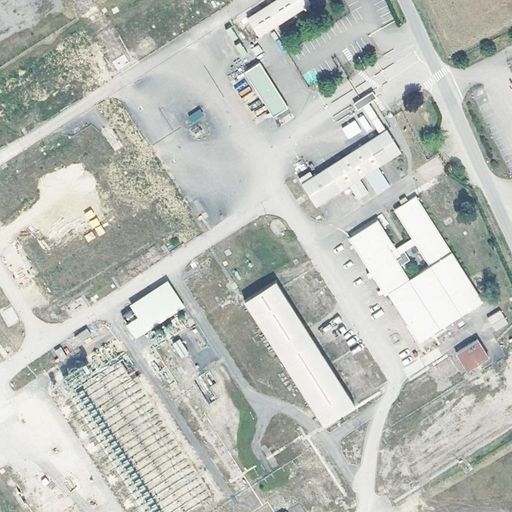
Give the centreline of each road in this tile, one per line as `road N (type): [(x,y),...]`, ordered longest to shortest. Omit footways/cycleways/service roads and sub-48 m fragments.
road 1 (unclassified): [(403,0),(511,241)]
road 2 (unknown): [(469,145),(309,244)]
